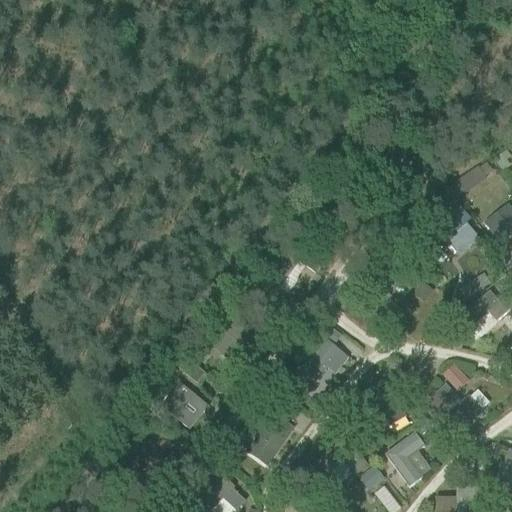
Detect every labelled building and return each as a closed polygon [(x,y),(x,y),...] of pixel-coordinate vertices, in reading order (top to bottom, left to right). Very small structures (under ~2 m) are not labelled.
[(422,176),(394,148),(370,171),(388,192),(394,186),(402,196),(422,176)] [(459,197),(484,180),(477,171),(452,188),(459,197)] [(478,240),(465,224),(469,220),(457,206),(443,218),(447,222),(429,237),(443,253),(449,248),(458,258),(478,240)] [(509,277),(511,274),(511,221),(492,237),(506,255),(497,263),(509,277)] [(313,252),(324,262),(330,255),(319,246),(313,252)] [(290,248),(264,282),(286,297),(297,283),(289,278),(303,258),(290,248)] [(411,255),(410,260),(413,265),(419,266),(423,263),(424,258),(421,253),(416,252),(411,255)] [(310,260),(304,268),(313,275),(319,267),(310,260)] [(399,308),(416,282),(391,266),(366,304),(381,314),(389,301),(399,308)] [(482,276),(459,291),(465,301),(489,285),(482,276)] [(421,285),(412,298),(422,305),(431,293),(421,285)] [(488,293),(454,322),(465,334),(465,333),(486,314),(496,325),(511,309),(511,299),(506,293),(496,302),(488,293)] [(373,319),(384,330),(389,322),(377,313),(373,319)] [(235,319),(210,347),(219,355),(244,327),(235,319)] [(330,330),(323,338),(333,346),(339,338),(330,330)] [(324,342),(301,371),(305,375),(306,377),(312,382),(316,382),(325,370),(338,354),(327,345),(324,342)] [(197,350),(191,358),(201,366),(207,358),(197,350)] [(186,361),(178,371),(197,385),(204,376),(186,361)] [(453,367),(441,377),(456,393),(468,383),(453,367)] [(404,422),(381,385),(358,400),(378,433),(381,437),(404,422)] [(434,393),(419,406),(451,440),(454,437),(457,437),(461,434),(462,432),(466,428),(481,415),(466,398),(460,403),(457,400),(444,386),(435,394),(434,393)] [(190,435),(210,411),(181,387),(161,411),(190,435)] [(279,401),(271,412),(283,422),(292,411),(279,401)] [(295,433),(273,417),(246,456),(268,471),(295,433)] [(424,420),(414,428),(421,437),(431,430),(424,420)] [(378,433),(370,438),(377,450),(386,444),(381,437),(378,433)] [(406,460),(423,448),(412,434),(383,456),(409,490),(421,481),(406,460)] [(318,482),(340,464),(352,479),(367,467),(347,438),(308,468),(318,482)] [(511,455),(508,454),(488,502),(504,508),(511,489),(511,455)] [(372,469),(359,479),(369,492),(382,482),(372,469)] [(225,480),(193,511),(192,511),(229,511),(230,511),(231,511),(236,511),(244,504),(233,492),(235,490),(227,482),(225,480)] [(480,503),(480,493),(454,493),(454,503),(433,502),(432,511),(481,511),(482,503),(480,503)]
